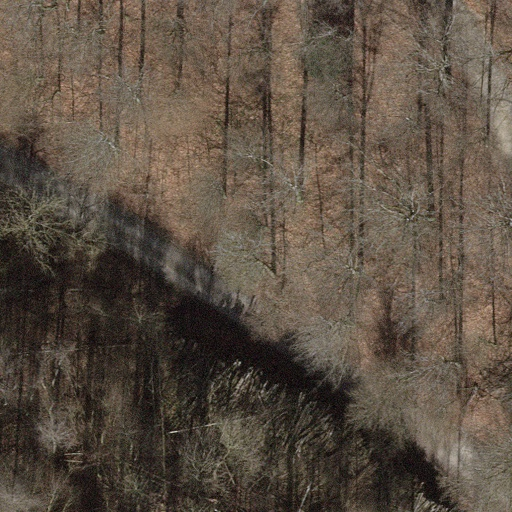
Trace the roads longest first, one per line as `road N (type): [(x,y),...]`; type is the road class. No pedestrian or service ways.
road 1 (track): [(0,158),(508,511)]
road 2 (track): [(448,0),(511,120)]
